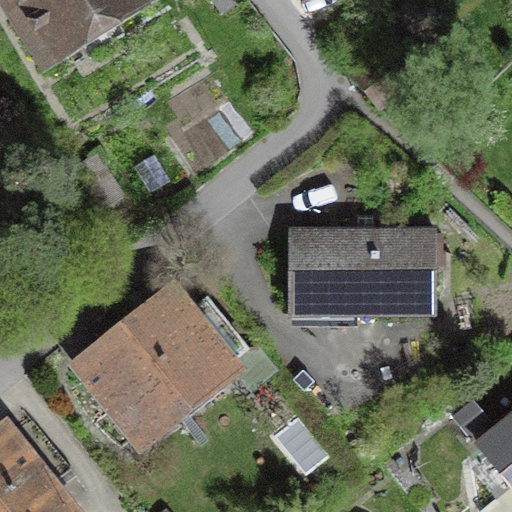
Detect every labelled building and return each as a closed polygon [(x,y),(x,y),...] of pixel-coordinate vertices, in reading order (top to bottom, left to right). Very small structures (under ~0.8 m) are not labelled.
[(145,0),(0,0),(0,5),(13,26),(24,19),(53,66),(150,6),(145,0)] [(358,75),(380,102),(403,84),(382,57),(358,75)] [(434,232),(291,233),(291,315),(434,315),(434,232)] [(245,350),(206,301),(178,323),(167,309),(82,376),(132,439),(178,403),(180,405),(245,350)] [(511,423),(481,449),(511,487),(511,423)] [(0,438),(0,511),(66,511),(43,482),(56,471),(19,424),(0,438)]
